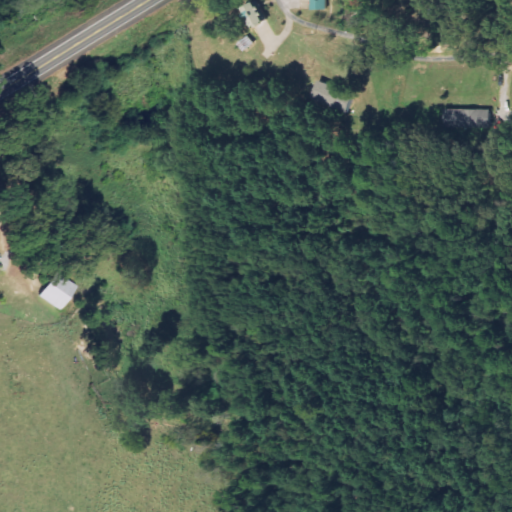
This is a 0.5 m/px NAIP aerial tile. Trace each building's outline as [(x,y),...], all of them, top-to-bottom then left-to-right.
[(311,0),(312,11),(328,11),(327,0),(311,0)] [(245,9),(255,30),(268,24),(258,3),(245,9)] [(353,94),(318,83),(312,101),(348,112),(353,94)] [(491,111),(446,110),(445,128),(490,129),(491,111)] [(36,296),(57,311),(74,287),(53,272),(36,296)]
